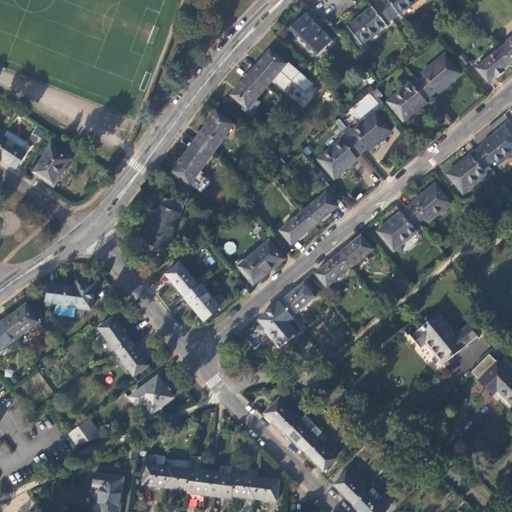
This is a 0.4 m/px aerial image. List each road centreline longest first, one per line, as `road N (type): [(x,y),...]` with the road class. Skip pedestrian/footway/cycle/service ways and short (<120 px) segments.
road 1 (residential): [(190,353),(511,91)]
road 2 (residential): [(225,391),(266,378),(303,381),(400,440),(493,511)]
road 3 (tertiary): [(87,232),(282,0)]
road 4 (residential): [(345,511),(225,391)]
road 5 (residential): [(190,353),(87,232)]
